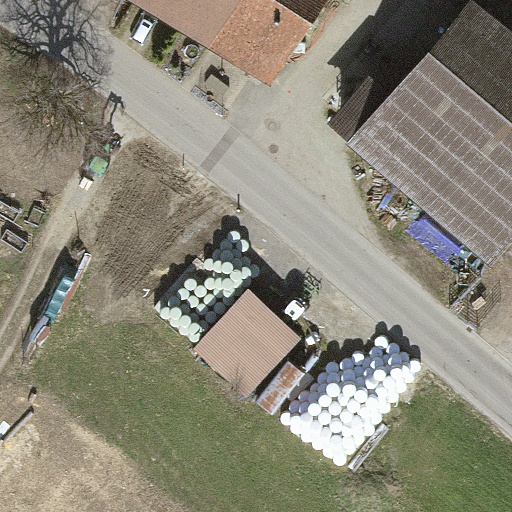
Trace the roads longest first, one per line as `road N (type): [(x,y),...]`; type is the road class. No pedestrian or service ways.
road 1 (tertiary): [(15,0),(230,162),(511,405)]
road 2 (track): [(144,96),(0,343)]
